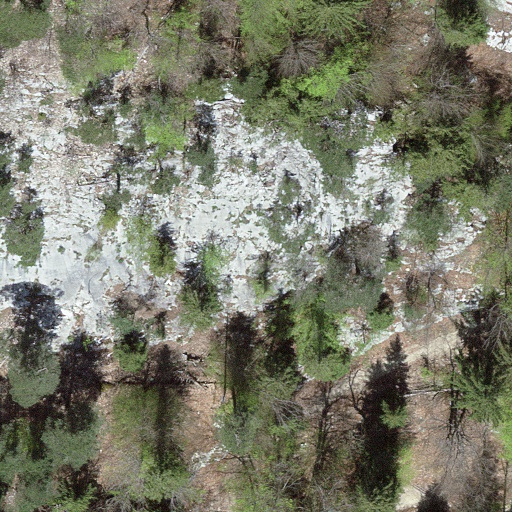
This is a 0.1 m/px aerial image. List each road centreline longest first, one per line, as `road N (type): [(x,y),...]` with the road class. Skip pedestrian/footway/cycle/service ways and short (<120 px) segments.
road 1 (track): [(219,511),(257,461),(396,367),(511,325)]
road 2 (track): [(511,493),(451,491),(391,511)]
